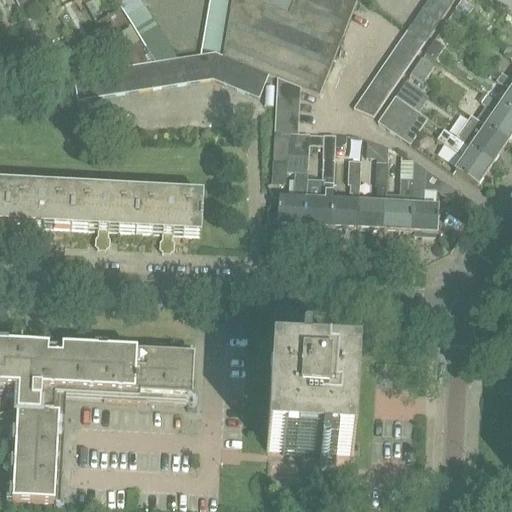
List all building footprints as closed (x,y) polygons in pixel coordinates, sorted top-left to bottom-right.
[(28,0),(13,0),(19,10),(31,4),(28,0)] [(138,0),(117,0),(124,10),(138,0)] [(131,21),(147,11),(140,0),(138,0),(124,10),(131,21)] [(228,13),(230,1),(221,0),(212,0),(211,10),(228,13)] [(278,82),(302,91),(320,99),(358,3),(350,0),(232,0),(223,60),(233,64),(244,68),(255,73),(269,78),(278,82)] [(448,0),(431,0),(429,3),(447,14),(454,3),(448,0)] [(473,10),(462,2),(455,13),(466,21),(473,10)] [(440,24),(447,14),(429,3),(422,13),(440,24)] [(228,13),(211,10),(209,22),(226,24),(228,13)] [(154,22),(147,11),(131,21),(138,32),(154,22)] [(111,47),(133,34),(120,12),(98,25),(111,47)] [(422,13),(415,24),(433,35),(440,24),(422,13)] [(138,32),(145,43),(161,33),(154,22),(138,32)] [(208,33),(225,36),(226,24),(209,22),(208,33)] [(426,45),(433,35),(415,24),(409,34),(426,45)] [(168,44),(161,33),(145,43),(152,54),(168,44)] [(225,36),(208,33),(206,45),(223,47),(225,36)] [(133,34),(111,47),(124,68),(151,64),(133,34)] [(409,34),(403,42),(420,53),(426,45),(409,34)] [(414,61),(420,53),(403,42),(397,50),(414,61)] [(435,64),(444,51),(434,43),(425,56),(435,64)] [(179,61),(168,44),(152,54),(158,64),(179,61)] [(206,45),(204,58),(216,56),(221,59),(223,47),(206,45)] [(409,70),(414,61),(397,50),(391,59),(409,70)] [(511,52),(508,50),(503,57),(511,63),(511,62),(511,52)] [(0,55),(0,81),(9,78),(0,55)] [(213,82),(215,57),(197,60),(201,84),(213,82)] [(224,86),(233,64),(223,60),(215,57),(213,82),(224,86)] [(386,67),(403,78),(409,70),(391,59),(386,67)] [(188,86),(201,84),(197,60),(185,62),(188,86)] [(188,86),(185,62),(172,63),(176,88),(188,86)] [(433,70),(422,62),(410,78),(422,86),(433,70)] [(164,90),(176,88),(172,63),(160,65),(164,90)] [(235,91),(244,68),(233,64),(224,86),(235,91)] [(160,65),(148,67),(151,92),(164,90),(160,65)] [(139,94),(151,92),(148,67),(135,69),(139,94)] [(398,86),(403,78),(386,67),(380,75),(398,86)] [(255,73),(244,68),(235,91),(246,96),(255,73)] [(139,94),(135,69),(123,71),(127,96),(139,94)] [(511,83),(502,76),(492,69),(488,75),(498,82),(497,84),(504,89),(505,87),(511,92),(501,108),(487,98),(511,115),(511,83)] [(114,98),(127,96),(123,71),(110,73),(114,98)] [(102,99),(114,98),(110,73),(98,75),(102,99)] [(255,73),(246,96),(260,101),(269,78),(255,73)] [(90,101),(102,99),(98,75),(86,77),(90,101)] [(392,94),(398,86),(380,75),(374,84),(392,94)] [(90,101),(86,77),(73,79),(77,103),(90,101)] [(278,82),(277,101),(301,102),(302,91),(278,82)] [(374,84),(369,92),(386,103),(392,94),(374,84)] [(396,100),(407,107),(417,92),(407,85),(396,100)] [(381,111),(386,103),(369,92),(363,100),(381,111)] [(508,145),(511,138),(511,115),(487,98),(481,106),(489,111),(490,109),(497,114),(485,129),(472,120),(508,145)] [(375,120),(381,111),(363,100),(355,112),(375,120)] [(396,100),(391,109),(378,127),(389,134),(407,107),(396,100)] [(277,101),(276,114),(301,114),(301,102),(277,101)] [(399,141),(406,132),(417,115),(407,107),(389,134),(399,141)] [(276,114),(276,126),(300,127),(301,114),(276,114)] [(399,141),(411,148),(428,122),(417,115),(406,132),(399,141)] [(472,120),(456,142),(493,167),(508,145),(472,120)] [(275,137),(290,138),(299,138),(300,127),(276,126),(275,137)] [(478,189),(493,167),(456,142),(445,134),(438,144),(464,162),(456,174),(478,189)] [(310,139),(299,138),(290,138),(275,137),(272,188),(286,189),(286,177),(296,178),(308,178),(309,168),(310,150),(310,139)] [(324,140),(310,139),(310,150),(323,150),(324,140)] [(346,147),(346,141),(335,140),(334,151),(338,151),(346,147)] [(378,206),(359,205),(358,232),(384,233),(386,197),(388,167),(387,167),(388,152),(367,145),(366,162),(376,162),(375,189),(377,190),(376,198),(379,198),(378,206)] [(326,203),(307,202),(305,229),(331,231),(333,204),(335,164),(324,163),(323,187),(324,187),(324,195),(326,195),(326,203)] [(333,204),(331,231),(358,232),(359,205),(362,165),(350,164),(349,189),(351,189),(351,197),(353,197),(353,205),(333,204)] [(411,234),(423,235),(423,240),(436,240),(437,235),(438,236),(439,209),(425,208),(427,174),(414,165),(413,184),(411,234)] [(302,229),(305,229),(307,202),(308,178),(296,178),(294,202),(279,201),(278,228),(279,228),(279,233),(293,234),(293,229),(302,229)] [(384,233),(411,234),(413,184),(401,183),(401,198),(386,197),(384,233)] [(470,229),(482,212),(442,184),(436,193),(451,204),(445,212),(470,229)] [(44,231),(69,232),(71,192),(6,188),(4,229),(33,230),(33,237),(31,238),(30,246),(32,248),(43,249),(45,247),(45,239),(44,237),(44,231)] [(137,195),(71,192),(69,232),(98,234),(98,240),(96,242),(95,250),(97,252),(108,252),(110,250),(110,243),(109,241),(109,234),(135,236),(137,195)] [(161,255),(173,256),(175,254),(175,246),(173,244),(173,238),(201,239),(203,199),(137,195),(135,236),(163,237),(162,243),(160,245),(160,253),(161,255)] [(12,505),(55,508),(59,419),(40,418),(40,406),(47,407),(48,395),(104,398),(104,404),(192,409),(194,360),(0,350),(0,392),(18,394),(12,505)] [(271,366),(267,453),(354,458),(358,371),(271,366)]
